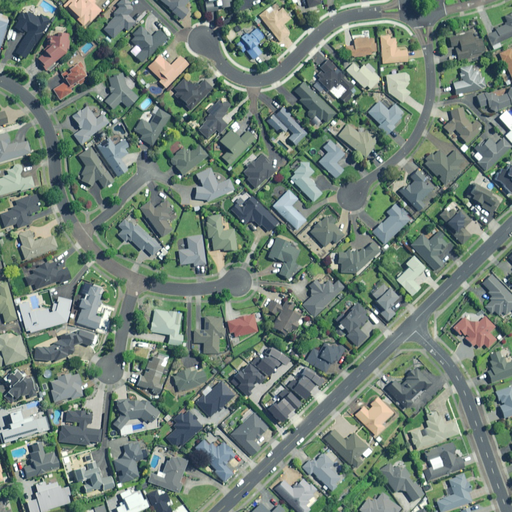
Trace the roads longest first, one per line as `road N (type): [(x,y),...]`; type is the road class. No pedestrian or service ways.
road 1 (tertiary): [(218,511),(410,325)]
road 2 (residential): [(205,40),(231,72),(262,80),(339,19),(406,8)]
road 3 (tertiary): [(509,511),(461,381),(410,325)]
road 4 (residential): [(351,194),(408,148),(427,111),(425,22)]
road 5 (residential): [(81,235),(58,187),(48,127),(31,101),(0,80)]
road 6 (tertiary): [(410,325),(511,224)]
